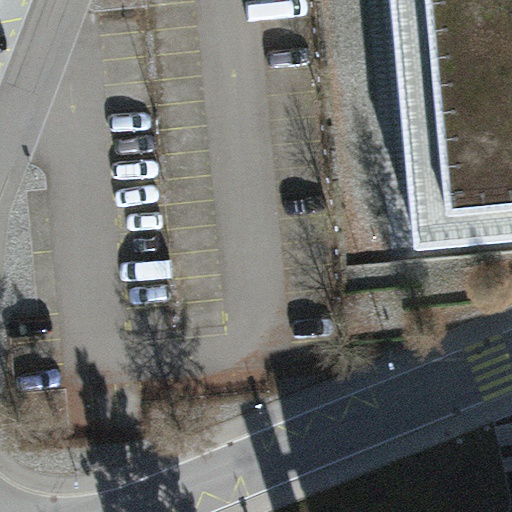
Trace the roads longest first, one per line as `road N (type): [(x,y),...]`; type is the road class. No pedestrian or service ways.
road 1 (residential): [(511,360),(127,511)]
road 2 (residential): [(72,0),(0,182)]
